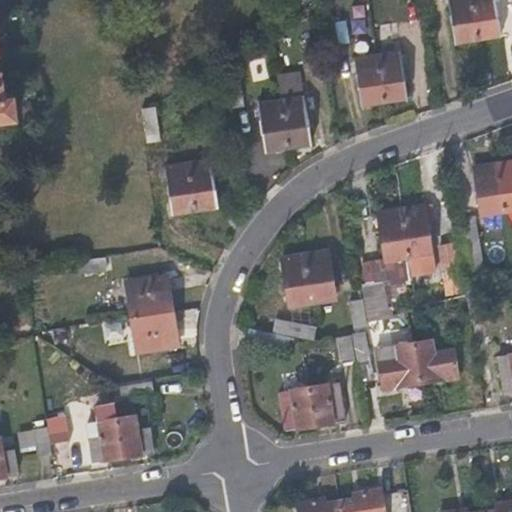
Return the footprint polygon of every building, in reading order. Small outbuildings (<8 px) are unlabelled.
[(51,0),(29,3),(33,31),(55,27),(51,0)] [(447,0),(453,40),(476,36),(471,0),(447,0)] [(471,0),(476,36),(499,33),(494,0),(471,0)] [(332,14),(318,16),(323,45),(337,42),(332,14)] [(376,40),(378,51),(392,49),(390,38),(376,40)] [(378,51),(376,52),(383,100),(406,96),(399,48),(392,49),(378,51)] [(383,100),(376,52),(353,55),(360,103),(383,100)] [(237,63),(223,65),(229,104),(244,102),(237,63)] [(299,70),(275,73),(279,98),(287,145),(309,142),(303,94),(302,94),(299,70)] [(0,118),(14,117),(11,97),(3,98),(0,79),(0,118)] [(141,109),(154,101),(154,97),(140,99),(141,109)] [(287,145),(279,98),(257,101),(263,148),(287,145)] [(141,109),(145,133),(159,131),(154,101),(141,109)] [(204,147),(185,150),(186,160),(205,157),(204,147)] [(186,160),(194,207),(217,204),(210,157),(205,157),(186,160)] [(511,159),(496,161),(504,209),(511,207),(511,159)] [(171,210),(194,207),(186,160),(164,163),(171,210)] [(504,209),(496,161),(474,165),(481,212),(504,209)] [(423,204),(401,207),(408,254),(431,250),(423,204)] [(408,254),(401,207),(378,211),(385,258),(389,257),(392,278),(406,276),(403,255),(408,254)] [(471,215),(454,217),(462,272),(480,269),(471,215)] [(455,240),(439,243),(446,293),(462,289),(455,240)] [(327,249),(304,252),(311,299),(334,296),(327,249)] [(311,299),(304,252),(281,255),(289,302),(311,299)] [(103,255),(74,259),(76,273),(105,269),(103,255)] [(125,280),(131,314),(172,308),(167,273),(125,280)] [(382,278),(362,282),(368,319),(388,315),(382,278)] [(465,294),(470,320),(484,318),(480,292),(465,294)] [(367,324),(363,295),(349,298),(354,328),(364,325),(367,324)] [(172,308),(131,314),(136,349),(178,342),(172,308)] [(279,331),(288,333),(299,336),(312,339),(315,326),(279,315),(274,329),(279,331)] [(274,329),(249,322),(246,335),(285,346),(288,333),(279,331),(274,329)] [(356,358),(368,356),(369,356),(364,325),(354,328),(351,329),(356,358)] [(48,347),(68,349),(69,329),(50,327),(48,347)] [(354,358),(349,330),(336,335),(340,360),(354,358)] [(413,339),(420,381),(445,377),(445,376),(458,374),(454,347),(433,351),(431,337),(413,339)] [(396,385),(420,381),(413,339),(376,346),(382,386),(396,384),(396,385)] [(504,392),(511,390),(511,351),(498,354),(504,392)] [(356,358),(359,379),(372,376),(368,356),(356,358)] [(151,363),(131,365),(132,379),(153,377),(151,363)] [(152,379),(111,386),(113,395),(114,400),(116,416),(122,454),(152,449),(148,425),(137,426),(133,397),(155,393),(152,379)] [(308,385),(314,422),(344,418),(338,380),(308,385)] [(285,427),(314,422),(308,385),(279,389),(285,427)] [(114,400),(113,395),(93,398),(97,419),(97,418),(99,433),(89,434),(93,458),(122,454),(116,416),(114,400)] [(66,412),(47,415),(48,424),(51,440),(70,437),(66,412)] [(51,440),(48,424),(34,426),(37,452),(52,450),(51,440)] [(0,436),(0,473),(16,471),(13,447),(2,448),(0,436)] [(339,499),(340,511),(383,511),(379,488),(353,492),(353,497),(339,499)] [(298,511),(340,511),(339,499),(324,502),(323,497),(297,501),(298,511)] [(480,510),(480,511),(511,511),(511,500),(480,505),(480,510)]
